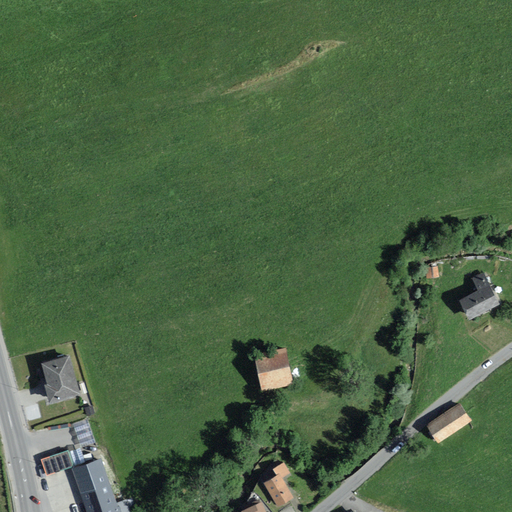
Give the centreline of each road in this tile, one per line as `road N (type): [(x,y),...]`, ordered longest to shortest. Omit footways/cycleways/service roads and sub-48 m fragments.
road 1 (residential): [(321,511),(511,351)]
road 2 (secondary): [(0,376),(32,511)]
